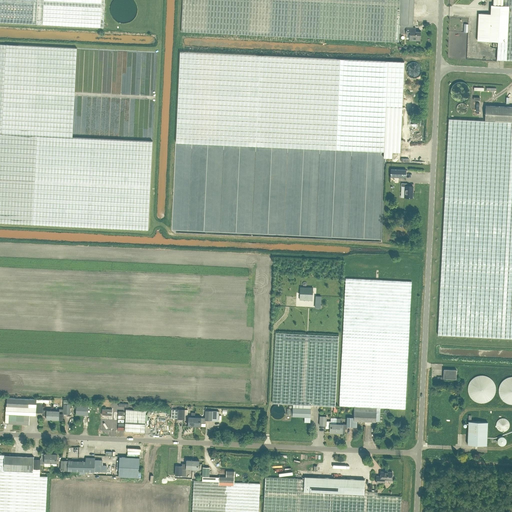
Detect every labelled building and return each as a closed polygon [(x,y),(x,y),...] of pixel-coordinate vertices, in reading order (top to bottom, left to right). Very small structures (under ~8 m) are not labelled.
[(0,0),(0,22),(104,27),(105,0),(0,0)] [(354,40),(398,42),(399,33),(399,27),(399,25),(400,0),(182,0),(181,32),(216,33),(286,37),(354,40)] [(410,40),(420,41),(421,32),(414,31),(415,28),(413,28),(414,0),(400,0),(399,27),(399,33),(406,33),(406,34),(407,34),(410,34),(410,40)] [(511,0),(493,0),(493,5),(509,6),(507,42),(506,55),(506,60),(511,60),(511,0)] [(491,5),(490,14),(489,41),(493,42),(497,42),(497,43),(493,43),(493,46),(497,47),(497,54),(497,60),(504,60),(506,60),(506,55),(507,42),(509,6),(493,5),(491,5)] [(490,14),(478,13),(477,41),(489,41),(490,14)] [(0,133),(72,137),(77,48),(0,44),(0,133)] [(260,55),(180,52),(176,142),(256,146),(384,151),(383,157),(386,158),(392,158),(392,152),(400,152),(404,62),(260,55)] [(511,107),(485,106),(485,121),(511,122),(511,107)] [(511,122),(485,121),(449,119),(438,335),(511,338),(511,122)] [(72,137),(0,133),(0,222),(148,230),(152,141),(72,137)] [(390,177),(406,177),(406,170),(391,169),(390,177)] [(412,198),(413,186),(407,186),(407,183),(401,183),(401,186),(405,186),(404,197),(412,198)] [(354,406),(354,414),(354,417),(354,421),(376,422),(376,419),(377,419),(378,419),(379,413),(376,413),(376,408),(405,409),(409,336),(411,281),(345,278),(342,342),(339,406),(354,406)] [(293,403),(293,408),(291,408),(290,414),(292,414),(292,416),(305,416),(304,421),(310,422),(311,404),(335,405),(336,367),(338,335),(272,332),(271,358),(269,402),(293,403)] [(456,379),(456,370),(444,369),(443,378),(456,379)] [(495,391),(496,389),(496,388),(495,387),(495,386),(495,385),(494,383),(494,382),(493,381),(492,380),(492,379),(491,379),(490,378),(489,377),(488,377),(486,376),(485,376),(484,375),(483,375),(482,375),(480,375),(479,375),(478,376),(477,376),(476,376),(475,377),(473,378),(472,379),(471,380),(470,381),(469,382),(469,383),(468,385),(468,386),(468,387),(468,388),(468,389),(468,391),(468,392),(468,393),(469,394),(469,395),(470,396),(470,397),(471,398),(472,399),(473,400),(474,401),(475,401),(476,402),(477,402),(479,403),(480,403),(481,403),(482,403),(483,403),(485,403),(486,402),(487,402),(488,401),(489,401),(490,400),(491,399),(492,398),(493,397),(493,396),(494,395),(495,394),(495,393),(495,392),(495,391)] [(510,404),(511,405),(511,404),(511,376),(511,377),(510,377),(509,377),(508,377),(506,378),(505,378),(504,379),(503,380),(502,381),(502,382),(501,383),(500,384),(500,385),(499,386),(499,387),(499,388),(498,389),(498,391),(498,392),(499,393),(499,394),(499,395),(500,397),(500,398),(501,399),(502,400),(502,401),(503,401),(504,402),(505,403),(506,403),(508,404),(509,404),(510,404)] [(5,423),(29,424),(29,415),(36,415),(36,412),(42,412),(42,415),(47,415),(46,419),(53,419),(53,410),(47,410),(43,410),(43,403),(43,399),(29,398),(29,399),(15,398),(7,398),(7,406),(6,406),(6,413),(5,413),(5,423)] [(53,410),(53,419),(62,420),(63,418),(63,413),(70,413),(71,404),(64,404),(63,409),(59,408),(59,410),(53,410)] [(89,405),(76,404),(76,414),(88,415),(89,405)] [(145,423),(145,420),(147,421),(148,415),(146,414),(146,411),(126,410),(125,426),(125,431),(145,432),(145,423)] [(195,417),(194,426),(201,426),(201,422),(205,422),(205,420),(219,421),(219,411),(206,410),(205,417),(201,417),(195,417)] [(330,428),(330,432),(336,432),(337,421),(326,421),(326,416),(320,416),(319,425),(326,425),(326,428),(330,428)] [(353,427),(354,421),(354,417),(347,417),(347,424),(339,423),(340,423),(340,418),(337,418),(337,421),(336,432),(345,433),(345,429),(347,429),(347,426),(353,427)] [(502,432),(503,432),(504,432),(505,432),(505,431),(506,431),(507,431),(507,430),(508,430),(508,429),(509,428),(509,427),(509,426),(510,426),(510,425),(510,424),(509,424),(509,423),(509,422),(508,421),(508,420),(507,420),(507,419),(506,419),(505,419),(505,418),(503,418),(502,418),(501,418),(500,419),(499,419),(498,420),(498,421),(497,421),(497,422),(496,423),(496,424),(496,425),(496,426),(496,427),(497,428),(497,429),(498,429),(498,430),(499,431),(500,431),(501,432),(502,432)] [(487,446),(488,422),(468,421),(467,445),(487,446)] [(51,462),(51,453),(44,453),(44,460),(34,459),(33,469),(40,469),(40,464),(45,464),(45,462),(51,462)] [(4,470),(5,455),(0,454),(0,511),(45,511),(47,476),(40,476),(40,472),(4,470)] [(33,469),(34,459),(34,456),(5,455),(4,470),(40,472),(40,469),(33,469)] [(118,476),(139,477),(139,457),(119,457),(119,472),(118,476)] [(61,460),(60,470),(94,471),(95,460),(95,458),(86,458),(86,461),(61,460)] [(102,460),(95,460),(94,471),(106,472),(106,465),(102,465),(102,460)] [(182,469),(186,469),(192,469),(193,460),(187,460),(186,464),(182,464),(182,466),(175,466),(175,475),(182,475),(182,469)] [(219,481),(219,484),(234,485),(234,482),(234,471),(227,470),(226,476),(219,476),(219,477),(219,481)] [(387,472),(387,471),(384,471),(381,471),(380,476),(376,476),(376,483),(385,483),(385,479),(392,480),(392,472),(387,472)] [(364,494),(364,491),(365,479),(305,476),(304,479),(304,491),(364,494)] [(304,491),(304,479),(265,477),(263,511),(400,511),(401,499),(401,496),(377,495),(377,492),(364,491),(364,494),(304,491)] [(193,503),(192,511),(258,511),(259,499),(260,483),(234,482),(234,485),(219,484),(219,481),(209,481),(202,481),(194,480),(194,481),(193,503)]
